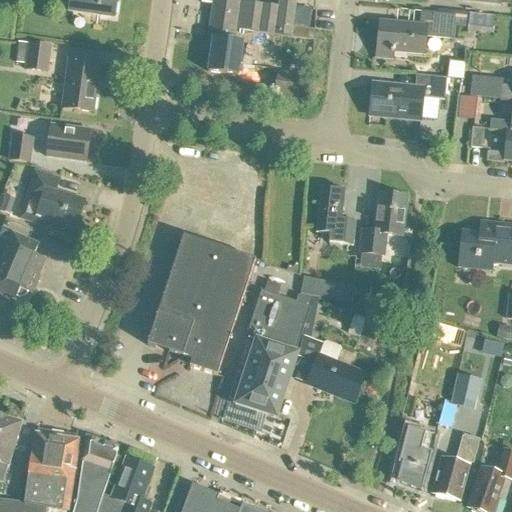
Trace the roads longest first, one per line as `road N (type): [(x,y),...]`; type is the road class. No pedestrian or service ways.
road 1 (secondary): [(356,511),(64,390)]
road 2 (residential): [(64,390),(127,229),(149,118)]
road 3 (residential): [(511,189),(431,182),(406,163),(331,148)]
road 4 (residential): [(331,148),(149,118)]
road 5 (residential): [(331,148),(344,0)]
